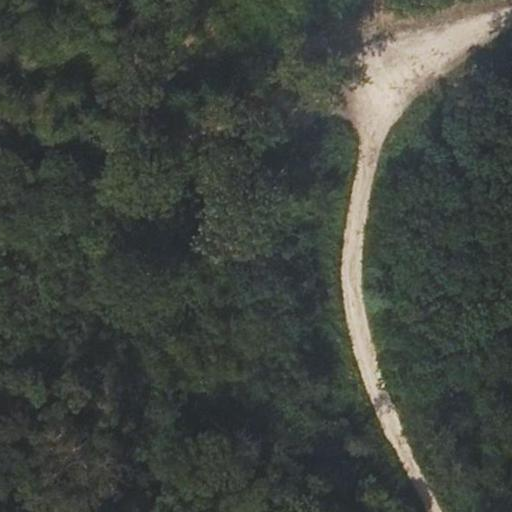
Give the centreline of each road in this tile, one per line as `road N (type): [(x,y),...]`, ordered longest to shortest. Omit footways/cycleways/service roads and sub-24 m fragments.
road 1 (track): [(427,511),(350,344),(346,194),(364,103)]
road 2 (track): [(0,146),(100,147),(190,128),(308,120),(364,103)]
road 3 (track): [(364,103),(408,70),(511,16)]
